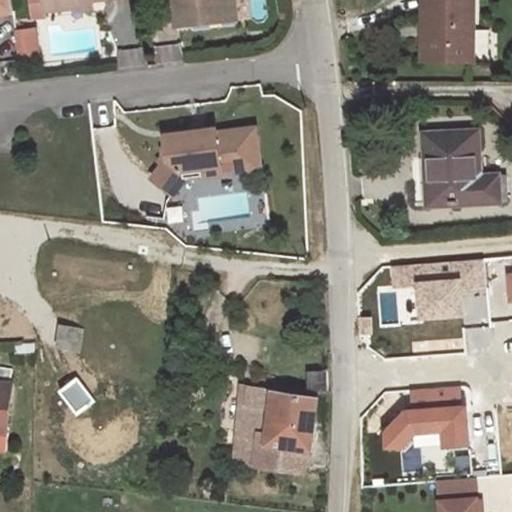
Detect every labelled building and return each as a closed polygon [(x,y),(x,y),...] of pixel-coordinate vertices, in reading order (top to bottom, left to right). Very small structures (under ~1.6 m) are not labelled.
[(0,0),(0,12),(13,12),(11,0),(0,0)] [(31,0),(33,17),(45,15),(45,10),(56,8),(55,3),(78,0),(31,0)] [(92,7),(91,0),(78,0),(55,3),(56,8),(56,12),(92,7)] [(177,0),(180,26),(223,21),(221,0),(177,0)] [(239,19),(236,0),(221,0),(223,21),(239,19)] [(474,27),(474,0),(424,0),(424,61),(472,62),(472,59),(472,29),(472,27),(474,27)] [(489,59),(489,30),(472,29),(472,59),(489,59)] [(37,56),(35,31),(15,33),(18,58),(37,56)] [(260,168),(255,127),(217,132),(216,128),(205,129),(206,136),(202,136),(202,130),(186,132),(187,141),(167,144),(169,156),(152,178),(172,194),(185,177),(184,169),(200,167),(201,175),(222,173),(220,159),(235,157),(237,171),(260,168)] [(508,200),(507,174),(480,176),(478,130),(425,133),(427,160),(435,159),(435,177),(427,177),(429,204),(508,200)] [(187,141),(186,132),(166,134),(167,144),(187,141)] [(435,177),(435,159),(427,160),(427,177),(435,177)] [(201,175),(200,167),(184,169),(185,177),(201,175)] [(79,351),(81,330),(59,328),(59,347),(79,351)] [(34,354),(34,342),(14,343),(14,354),(34,354)] [(0,383),(9,385),(11,369),(0,367),(0,383)] [(328,391),(327,371),(309,372),(309,390),(316,392),(328,391)] [(0,430),(3,431),(9,385),(0,383),(0,430)] [(247,402),(248,386),(241,385),(240,401),(247,402)] [(310,449),(317,396),(248,386),(247,402),(240,401),(235,461),(255,463),(255,464),(303,470),(306,448),(310,449)] [(439,480),(440,500),(477,497),(476,477),(439,480)] [(478,511),(477,497),(440,500),(441,511),(478,511)]
